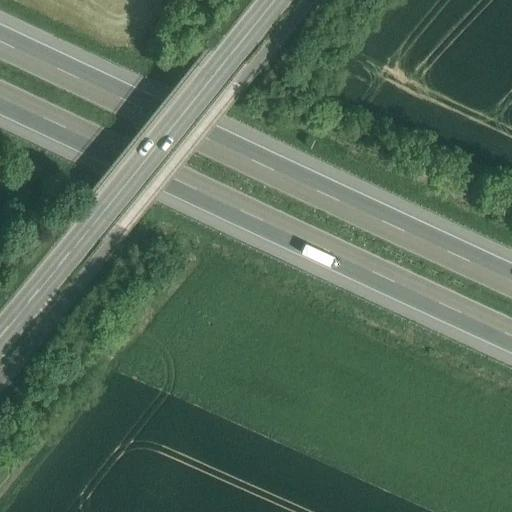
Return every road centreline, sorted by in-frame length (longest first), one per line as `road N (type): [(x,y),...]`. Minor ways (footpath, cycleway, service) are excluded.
road 1 (motorway): [(511,276),(0,37)]
road 2 (motorway): [(0,93),(511,329)]
road 3 (secondary): [(0,334),(274,0)]
road 4 (track): [(0,496),(189,268)]
